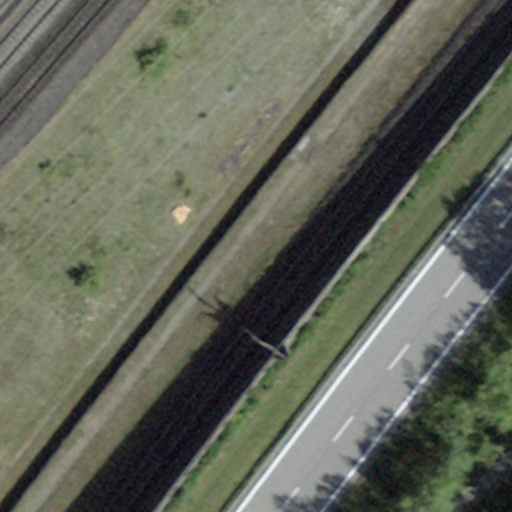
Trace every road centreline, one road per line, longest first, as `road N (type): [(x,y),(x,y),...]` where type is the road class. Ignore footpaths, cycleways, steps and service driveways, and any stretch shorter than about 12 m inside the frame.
road 1 (secondary): [(511,207),(279,511)]
road 2 (unknown): [(409,511),(511,393)]
